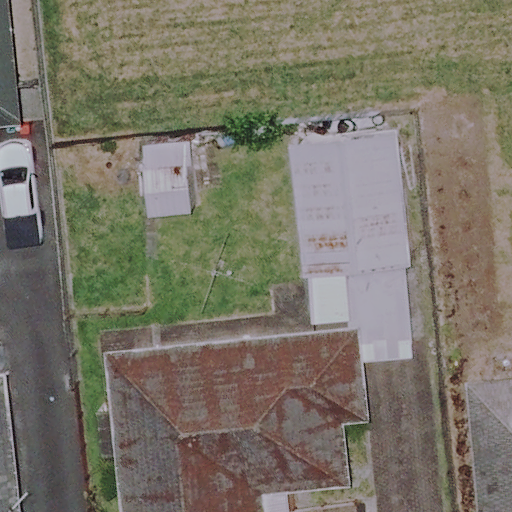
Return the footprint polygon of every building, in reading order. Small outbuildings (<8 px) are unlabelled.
[(0,0),(0,117),(15,118),(18,0),(0,0)] [(298,511),(296,481),(369,476),(361,356),(424,352),(408,124),(307,132),(321,323),(122,337),(134,511),(298,511)] [(207,216),(202,128),(141,131),(145,219),(207,216)] [(511,511),(511,369),(484,372),(495,511),(511,511)] [(0,511),(30,511),(17,374),(0,375),(0,511)]
